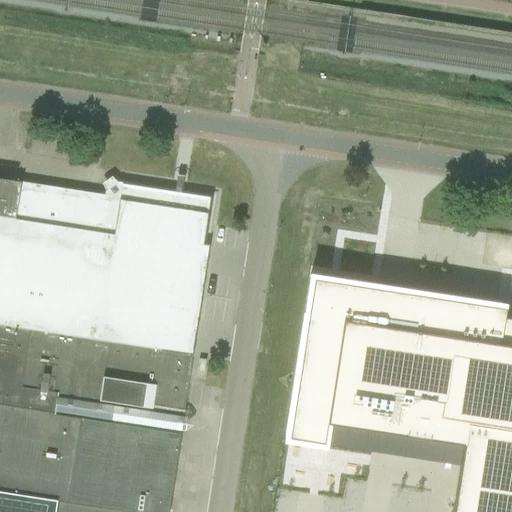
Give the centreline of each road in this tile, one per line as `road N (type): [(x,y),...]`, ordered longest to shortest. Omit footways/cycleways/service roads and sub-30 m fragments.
road 1 (unclassified): [(219,511),(275,136)]
road 2 (tertiary): [(275,136),(0,93)]
road 3 (tertiary): [(511,173),(275,136)]
